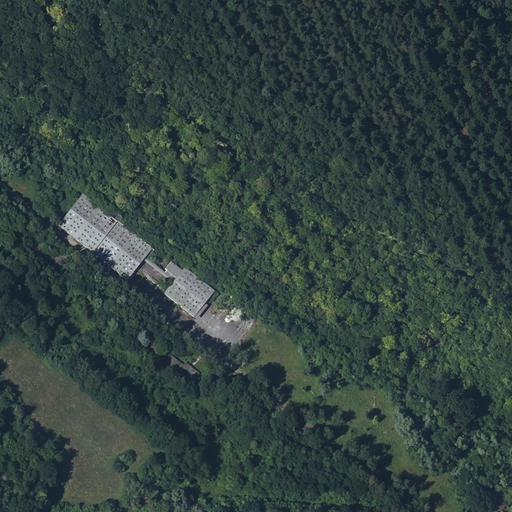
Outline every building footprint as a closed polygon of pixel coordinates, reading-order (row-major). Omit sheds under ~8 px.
[(156,249),(84,195),(58,227),(128,283),(133,275),(192,321),(215,292),(182,270),(171,262),(163,271),(148,259),(156,249)] [(183,364),(153,340),(144,350),(192,385),(199,373),(186,362),(183,364)] [(234,381),(228,376),(224,382),(230,387),(234,381)] [(245,393),(239,388),(235,392),(241,397),(245,393)] [(484,500),(494,508),(497,505),(503,509),(511,497),(511,495),(497,483),(484,500)] [(138,490),(137,503),(149,503),(149,491),(138,490)]
